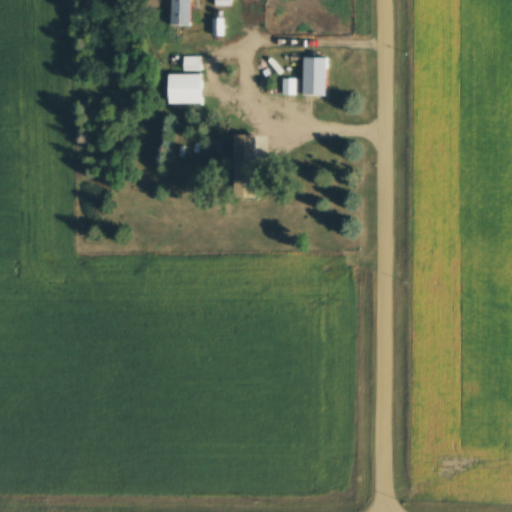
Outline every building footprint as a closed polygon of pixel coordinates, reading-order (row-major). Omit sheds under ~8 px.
[(193,0),(173,0),(173,26),(193,26),(193,0)] [(225,37),(225,20),(215,20),(215,37),(225,37)] [(184,57),(184,71),(203,71),(203,57),(184,57)] [(331,96),(331,58),(303,58),(303,96),(331,96)] [(206,75),(170,75),(170,105),(206,105),(206,75)] [(259,200),(259,167),(243,167),(243,200),(259,200)]
